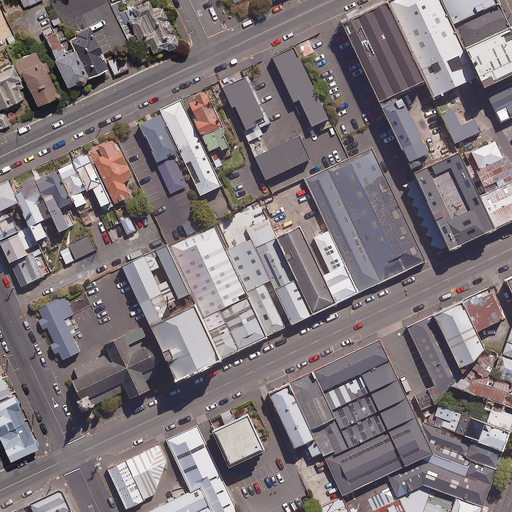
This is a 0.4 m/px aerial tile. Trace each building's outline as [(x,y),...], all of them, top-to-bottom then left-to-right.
[(146,0),(116,15),(121,25),(130,21),(146,54),(152,51),(153,54),(163,49),(167,50),(171,49),(176,45),(176,41),(174,35),(168,32),(172,31),(161,6),(151,11),(146,0)] [(436,0),(391,0),(386,2),(424,80),(433,99),(474,80),(459,49),(436,0)] [(501,0),(443,0),(454,23),(462,20),(502,1),(501,0)] [(511,24),(500,1),(462,20),(472,43),(511,24)] [(386,2),(342,23),(380,101),(424,80),(386,2)] [(62,23),(58,16),(50,20),(53,27),(62,23)] [(459,49),(474,80),(479,89),(511,72),(511,25),(511,24),(472,43),(459,49)] [(75,33),(76,36),(68,39),(74,52),(55,60),(67,87),(75,84),(78,86),(81,86),(84,83),(84,80),(108,69),(92,33),(93,33),(90,26),(75,33)] [(63,27),(55,31),(60,43),(68,39),(63,27)] [(314,51),(308,38),(298,43),(304,55),(314,51)] [(330,116),(295,45),(272,56),(294,101),(303,96),(316,123),(330,116)] [(15,63),(27,86),(37,107),(57,97),(45,72),(48,70),(44,62),(40,64),(34,53),(15,63)] [(129,68),(123,54),(108,60),(113,74),(129,68)] [(27,86),(15,63),(0,70),(0,110),(22,99),(18,90),(27,86)] [(248,76),(227,86),(248,129),(268,119),(248,76)] [(511,114),(511,82),(492,92),(505,118),(511,114)] [(230,145),(206,91),(187,99),(217,167),(227,162),(221,149),(230,145)] [(408,96),(380,109),(406,162),(433,149),(408,96)] [(183,99),(162,109),(203,194),(224,184),(183,99)] [(10,124),(4,111),(0,113),(0,123),(2,128),(10,124)] [(160,113),(143,121),(164,166),(181,158),(160,113)] [(487,132),(478,115),(451,128),(459,145),(487,132)] [(299,136),(260,154),(272,179),(311,161),(299,136)] [(132,177),(113,139),(89,151),(114,203),(130,196),(123,181),(132,177)] [(480,169),(503,158),(495,141),(472,152),(480,169)] [(72,162),(85,190),(92,187),(100,206),(109,201),(87,152),(71,160),(72,162)] [(422,260),(371,152),(313,179),(351,259),(364,287),(422,260)] [(445,248),(489,227),(453,152),(409,173),(445,248)] [(477,170),(488,193),(511,181),(511,164),(508,156),(503,158),(480,169),(477,170)] [(85,190),(72,162),(57,169),(58,171),(72,201),(74,207),(86,202),(81,192),(85,190)] [(35,182),(39,191),(50,215),(57,231),(75,223),(70,213),(63,216),(59,207),(72,201),(58,171),(35,182)] [(17,202),(13,194),(8,181),(0,184),(0,218),(20,209),(17,202)] [(496,228),(511,219),(511,181),(488,193),(481,197),(496,228)] [(28,226),(35,240),(46,235),(39,220),(50,215),(39,191),(24,198),(20,191),(13,194),(17,202),(28,226)] [(132,213),(121,218),(128,234),(138,229),(132,213)] [(0,238),(17,230),(11,216),(0,220),(0,238)] [(211,314),(250,295),(229,250),(217,224),(177,243),(203,297),(211,314)] [(314,311),(335,301),(321,273),(298,225),(278,235),(314,311)] [(19,230),(23,237),(21,238),(26,249),(37,244),(35,240),(28,226),(19,230)] [(55,226),(46,230),(52,242),(61,238),(55,226)] [(26,253),(17,234),(0,242),(9,261),(26,253)] [(61,251),(67,263),(95,249),(90,237),(61,251)] [(278,281),(262,246),(257,237),(229,250),(250,295),(273,283),(278,281)] [(280,286),(296,279),(276,238),(262,246),(278,281),(280,286)] [(174,240),(161,246),(185,296),(198,289),(174,240)] [(45,265),(39,268),(34,257),(42,253),(40,248),(21,257),(23,261),(12,266),(21,285),(48,272),(45,265)] [(150,253),(127,264),(155,322),(177,311),(150,253)] [(335,301),(364,287),(351,259),(321,273),(335,301)] [(292,322),(312,312),(296,279),(280,286),(276,288),(292,322)] [(250,295),(270,336),(293,324),(292,322),(276,288),(273,283),(250,295)] [(491,288),(462,301),(476,329),(504,316),(491,288)] [(270,336),(250,295),(211,314),(230,354),(270,336)] [(64,297),(52,303),(76,353),(88,348),(64,297)] [(220,360),(230,354),(211,314),(203,297),(193,303),(220,360)] [(458,303),(431,316),(455,366),(482,353),(458,303)] [(174,381),(217,360),(192,305),(155,322),(148,325),(174,381)] [(460,376),(431,316),(410,326),(439,386),(460,376)] [(174,379),(148,325),(107,344),(114,360),(75,378),(86,401),(125,382),(133,399),(174,379)] [(327,390),(393,359),(383,338),(316,368),(327,390)] [(511,342),(507,340),(503,352),(511,355),(511,342)] [(511,355),(503,352),(495,374),(511,380),(511,355)] [(0,357),(0,394),(14,387),(0,357)] [(437,450),(393,359),(327,390),(353,444),(335,453),(327,457),(345,494),(437,450)] [(511,380),(495,374),(472,366),(457,387),(511,407),(511,380)] [(327,390),(316,368),(289,381),(317,440),(324,456),(334,451),(335,453),(353,444),(327,390)] [(317,440),(289,381),(267,391),(295,451),(317,440)] [(440,400),(434,386),(415,395),(422,409),(440,400)] [(18,393),(0,401),(0,434),(11,458),(42,443),(18,393)] [(510,428),(446,404),(438,425),(502,449),(510,428)] [(245,415),(214,430),(230,463),(261,448),(245,415)] [(496,463),(502,449),(438,425),(426,420),(435,440),(444,443),(496,463)] [(201,485),(226,473),(202,422),(170,437),(194,488),(201,485)] [(490,480),(496,463),(444,443),(438,461),(490,480)] [(167,460),(159,444),(108,469),(127,508),(155,494),(167,460)] [(481,504),(490,480),(438,461),(432,458),(396,475),(404,492),(423,483),(425,484),(481,504)] [(201,485),(213,511),(244,511),(226,473),(201,485)] [(416,511),(477,511),(481,504),(425,484),(407,493),(415,511),(416,511)] [(194,488),(143,511),(213,511),(201,485),(194,488)] [(62,491),(30,505),(32,511),(63,511),(70,509),(62,491)] [(368,511),(412,511),(405,495),(368,511)] [(352,511),(345,498),(316,511),(352,511)]
